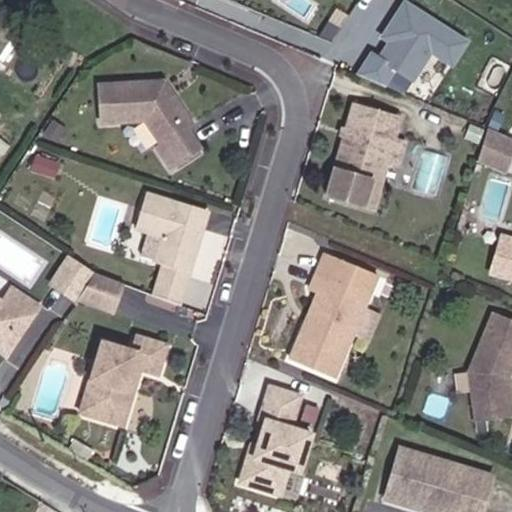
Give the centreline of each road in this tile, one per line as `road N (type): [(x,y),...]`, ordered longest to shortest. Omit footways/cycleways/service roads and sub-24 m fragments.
road 1 (residential): [(178,511),(296,123),(293,85),(256,56),(131,0)]
road 2 (residential): [(0,442),(125,511)]
